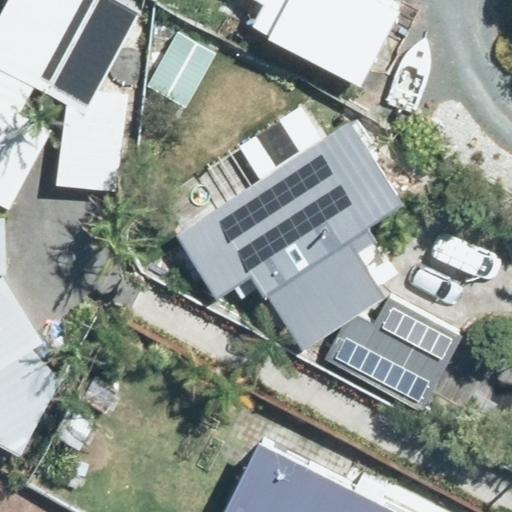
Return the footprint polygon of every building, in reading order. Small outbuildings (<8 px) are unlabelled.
[(124,185),(137,86),(103,83),(148,2),(143,0),(12,0),(0,22),(0,429),(29,444),(67,369),(41,341),(49,335),(12,272),(0,271),(0,266),(15,265),(13,208),(0,208),(0,192),(15,201),(59,120),(28,104),(41,80),(72,99),(62,177),(124,185)] [(266,0),(258,15),(371,73),(408,1),(405,0),(266,0)] [(184,52),(205,64),(216,46),(196,33),(184,52)] [(378,220),(410,198),(357,116),(183,228),(222,291),(259,268),(271,289),(275,286),(310,340),(394,286),(366,242),(384,230),(378,220)] [(347,324),(332,350),(428,404),(470,329),(395,288),(382,314),(372,308),(347,324)] [(76,403),(59,433),(80,445),(97,417),(76,403)] [(233,511),(436,511),(390,489),(394,482),(367,468),(363,475),(270,428),(229,510),(233,511)]
